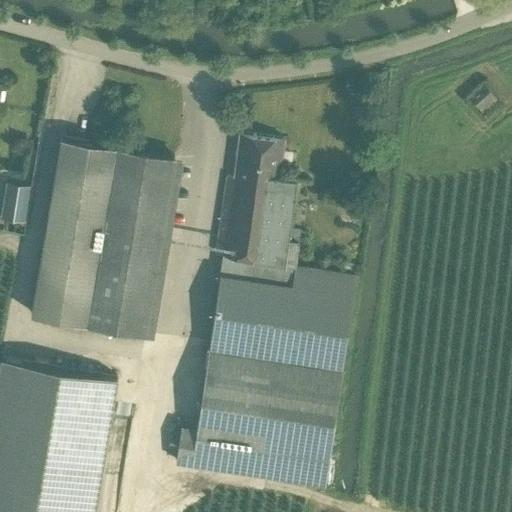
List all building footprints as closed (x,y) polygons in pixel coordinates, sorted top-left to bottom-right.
[(477,97),(474,100),(484,112),(497,102),(487,89),(480,95),(480,94),(476,96),(477,97)] [(209,344),(197,424),(182,422),(177,459),(325,482),(357,271),(295,262),(298,238),(289,237),(298,177),(280,175),(285,136),(240,130),(235,175),(227,174),(218,251),(224,252),(209,344)] [(175,153),(119,144),(63,134),(33,312),(145,331),(175,153)] [(12,185),(6,218),(26,221),(32,187),(12,185)] [(3,355),(0,372),(0,511),(95,511),(118,374),(3,355)] [(161,444),(175,447),(181,418),(167,415),(161,444)]
